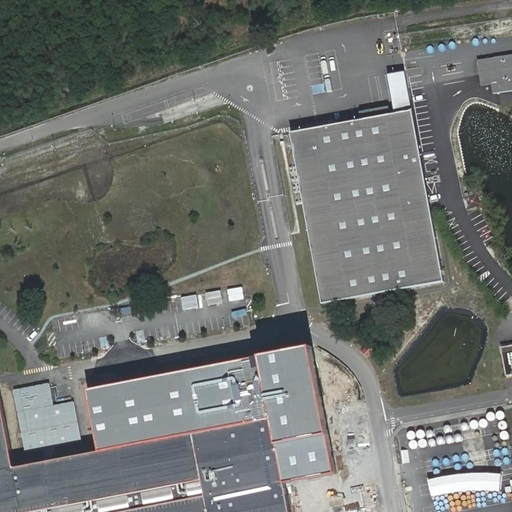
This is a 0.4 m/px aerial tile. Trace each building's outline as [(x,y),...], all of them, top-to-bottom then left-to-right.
[(511,56),(481,60),(484,85),(495,84),(497,96),(511,93),(511,56)] [(412,118),(292,140),(323,310),(443,287),(412,118)] [(143,330),(134,332),(137,343),(146,341),(143,330)] [(508,377),(511,376),(511,346),(502,348),(508,377)] [(9,388),(21,450),(77,440),(69,399),(49,403),(44,381),(9,388)] [(0,511),(205,511),(190,431),(133,441),(104,447),(11,465),(0,416),(0,511)] [(286,511),(269,416),(190,431),(205,511),(286,511)]
